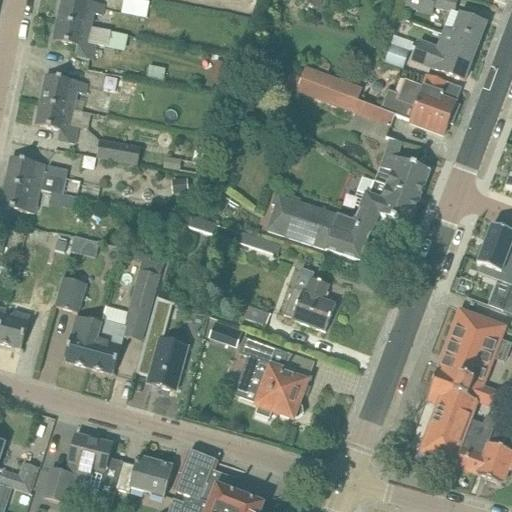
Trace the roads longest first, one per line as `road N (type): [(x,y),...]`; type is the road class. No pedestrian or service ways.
road 1 (residential): [(349,482),(0,382)]
road 2 (residential): [(349,482),(454,197)]
road 3 (residential): [(454,197),(511,47)]
